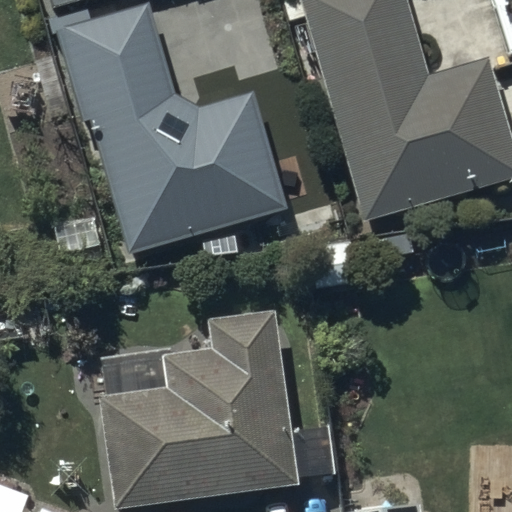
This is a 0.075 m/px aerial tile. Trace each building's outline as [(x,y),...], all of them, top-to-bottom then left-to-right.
[(172,83),(148,0),(124,0),(56,22),(81,113),(89,111),(126,246),(283,200),(251,82),(194,97),(172,83)] [(426,68),(406,0),(301,0),(363,212),(511,168),(511,140),(486,51),(426,68)] [(356,233),(306,242),(313,286),(364,277),(356,233)] [(208,339),(169,343),(168,338),(97,345),(98,352),(103,385),(96,386),(109,499),(297,476),(273,301),(205,309),(208,339)] [(511,511),(511,447),(470,447),(468,511),(511,511)] [(14,511),(24,484),(0,475),(0,511),(14,511)] [(344,511),(420,511),(418,494),(343,504),(344,511)]
